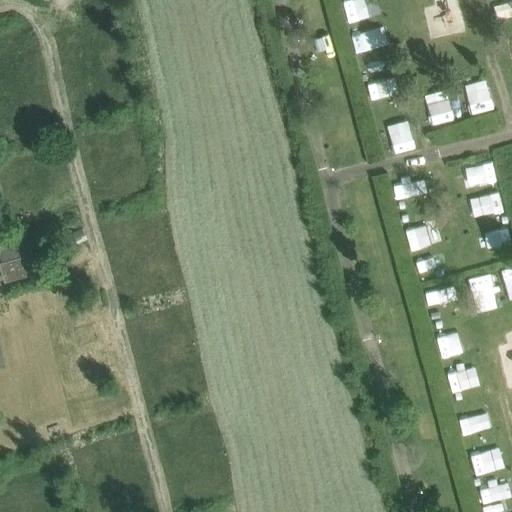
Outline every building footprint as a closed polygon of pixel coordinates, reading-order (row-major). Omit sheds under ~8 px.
[(355,52),(384,45),(379,25),(350,32),(355,52)] [(366,88),(371,105),(384,101),(379,84),(366,88)] [(470,92),(475,113),(497,108),(491,87),(470,92)] [(452,101),(429,105),(433,127),(456,122),(452,101)] [(401,119),(382,124),(387,141),(405,136),(401,119)] [(492,159),(470,165),(476,190),(498,185),(492,159)] [(488,221),(503,222),(504,198),(489,197),(488,221)] [(83,229),(72,232),(76,244),(86,241),(83,229)] [(31,241),(0,250),(0,258),(1,263),(0,262),(0,266),(5,282),(42,271),(36,252),(35,253),(31,241)] [(419,272),(437,265),(429,245),(412,252),(419,272)] [(511,264),(501,265),(502,298),(511,297),(511,264)] [(437,339),(441,359),(471,353),(467,333),(437,339)] [(500,449),(469,453),(472,475),(502,472),(500,449)]
